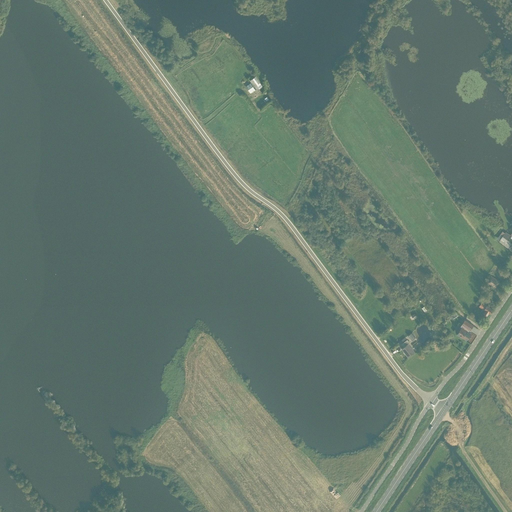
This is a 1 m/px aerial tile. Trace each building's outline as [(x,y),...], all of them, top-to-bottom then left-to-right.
[(262,86),(256,77),(255,76),(250,80),(257,90),(262,86)] [(251,93),(253,96),(255,94),(253,91),(255,90),(250,83),(245,86),(250,93),(251,93)] [(511,243),(507,239),(510,235),(506,232),(499,241),(511,250),(511,251),(511,243)] [(500,281),(491,275),(486,282),(495,288),(500,281)] [(493,309),(487,305),(482,302),(479,306),(485,310),(483,313),(487,315),(489,312),(491,314),(493,309)] [(466,341),(470,334),(471,333),(468,331),(469,330),(470,330),(473,325),(464,320),(461,325),(460,327),(461,327),(456,334),(466,341)] [(404,347),(401,349),(408,357),(414,352),(408,344),(409,342),(407,339),(401,344),(404,347)]
